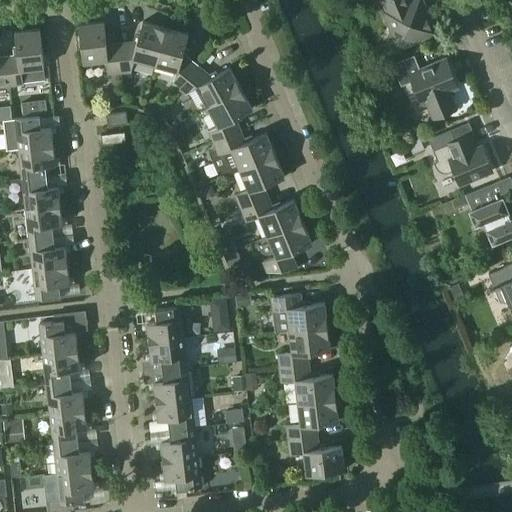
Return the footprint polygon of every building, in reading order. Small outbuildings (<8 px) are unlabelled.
[(399,48),(436,33),(422,0),(411,0),(410,1),(409,0),(381,0),(385,11),(384,11),(399,48)] [(155,65),(166,27),(142,21),(137,40),(119,42),(121,72),(131,71),(134,59),(155,65)] [(121,72),(119,42),(105,43),(103,22),(78,25),(82,62),(105,60),(106,74),(121,72)] [(188,33),(166,27),(155,65),(175,70),(171,82),(179,88),(198,65),(183,52),(188,33)] [(44,79),(43,67),(44,67),(39,28),(14,31),(17,55),(5,57),(9,84),(23,83),(22,82),(44,79)] [(437,116),(456,109),(449,91),(458,88),(446,58),(420,68),(414,55),(392,64),(401,86),(412,81),(421,103),(430,99),(437,116)] [(0,85),(9,84),(5,57),(0,57),(0,85)] [(212,77),(198,65),(179,88),(186,94),(196,88),(207,106),(241,88),(229,67),(212,77)] [(253,108),(241,88),(207,106),(217,125),(208,130),(213,141),(240,130),(235,118),(253,108)] [(127,123),(126,112),(107,114),(109,126),(127,123)] [(39,116),(14,119),(2,120),(5,150),(18,149),(54,145),(51,126),(41,128),(39,116)] [(460,184),(492,171),(482,145),(476,148),(470,134),(455,140),(450,129),(428,138),(437,161),(434,162),(435,166),(437,169),(439,171),(442,173),(445,173),(448,173),(451,172),(454,170),(460,184)] [(245,141),(240,130),(213,141),(218,155),(224,153),(232,173),(240,170),(276,154),(267,132),(245,141)] [(125,132),(101,135),(102,144),(126,141),(125,132)] [(56,164),(54,145),(18,149),(22,179),(46,176),(45,166),(56,164)] [(285,176),(276,154),(240,170),(248,189),(234,194),(240,209),(268,197),(264,185),(285,176)] [(48,187),(46,176),(22,179),(25,209),(61,205),(58,186),(48,187)] [(492,243),(511,235),(511,208),(508,211),(501,193),(511,188),(511,182),(510,177),(451,201),(455,209),(470,203),(472,209),(469,211),(475,225),(484,222),(492,243)] [(272,208),(268,197),(240,209),(246,222),(259,216),(267,236),(303,221),(294,199),(272,208)] [(63,224),(61,205),(25,209),(29,239),(53,236),(52,225),(63,224)] [(312,243),(303,221),(267,236),(275,255),(262,261),(267,272),(297,269),(290,252),(312,243)] [(55,247),(53,236),(29,239),(32,268),(68,264),(65,246),(55,247)] [(511,262),(505,265),(506,266),(488,273),(494,286),(490,288),(491,289),(494,288),(500,301),(508,302),(510,307),(511,305),(511,262)] [(70,284),(68,264),(32,268),(36,299),(61,296),(59,285),(70,284)] [(300,293),(271,296),(275,332),(289,330),(328,326),(326,303),(301,305),(300,293)] [(230,305),(229,295),(217,297),(218,307),(230,305)] [(184,337),(180,307),(155,309),(156,321),(146,323),(148,341),(184,337)] [(10,320),(0,320),(0,385),(13,385),(10,320)] [(64,320),(39,323),(43,354),(78,350),(76,331),(65,332),(64,320)] [(331,349),(328,326),(289,330),(291,352),(278,353),(279,368),(310,364),(308,352),(331,349)] [(187,367),(184,337),(148,341),(150,361),(161,359),(162,370),(187,367)] [(80,369),(78,350),(43,354),(46,384),(71,381),(70,371),(80,369)] [(311,376),(310,364),(279,368),(281,383),(295,381),(298,402),(337,397),(334,374),(311,376)] [(190,397),(187,367),(162,370),(163,381),(153,382),(155,401),(190,397)] [(72,392),(71,381),(46,384),(50,413),(85,409),(83,391),(72,392)] [(194,427),(190,397),(155,401),(157,420),(168,419),(169,430),(194,427)] [(339,421),(337,397),(298,402),(300,423),(286,425),(288,439),(318,436),(317,424),(339,421)] [(87,429),(85,409),(50,413),(53,443),(78,440),(77,430),(87,429)] [(24,439),(24,421),(7,421),(7,440),(24,439)] [(197,456),(194,427),(169,430),(170,441),(160,442),(162,461),(197,456)] [(319,448),(318,436),(288,439),(289,454),(304,452),(306,474),(344,470),(341,445),(319,448)] [(79,451),(78,440),(53,443),(57,473),(92,469),(90,450),(79,451)] [(201,487),(197,456),(162,461),(164,480),(175,479),(176,490),(201,487)] [(94,488),(92,469),(57,473),(60,501),(47,502),(49,511),(72,509),(72,502),(85,501),(84,490),(94,488)]
